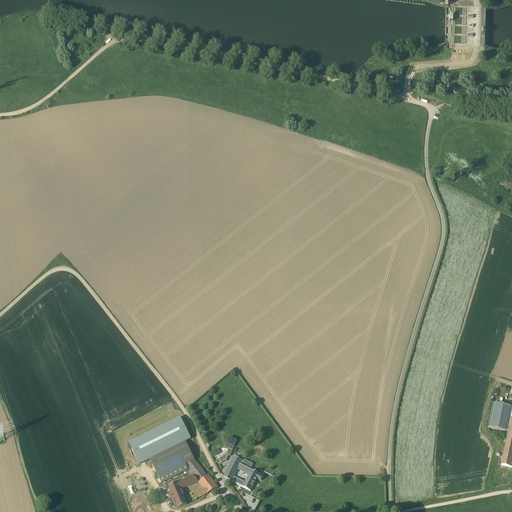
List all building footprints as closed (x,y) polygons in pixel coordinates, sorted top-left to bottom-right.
[(482,8),(455,7),(453,44),(480,45),(482,8)] [(506,427),(509,427),(511,417),(511,412),(511,406),(492,403),(487,428),(505,431),(506,427)] [(150,460),(186,442),(191,439),(180,417),(129,443),(140,465),(150,460)] [(511,467),(511,463),(511,417),(509,427),(508,432),(502,461),(501,465),(511,468),(511,467)] [(189,469),(185,465),(194,460),(186,442),(150,460),(159,478),(162,483),(189,469)] [(221,463),(225,461),(226,461),(228,455),(226,455),(226,454),(219,460),(221,463)] [(260,480),(260,481),(262,477),(262,476),(259,475),(259,474),(256,473),(257,472),(255,471),(255,472),(252,470),(250,470),(251,468),(251,469),(253,465),(244,460),(243,462),(242,461),(234,456),(227,471),(226,472),(223,477),(232,482),(232,481),(232,482),(238,485),(238,484),(238,485),(241,486),(243,487),(251,491),(257,479),(259,481),(260,480)] [(189,469),(194,475),(198,482),(207,476),(195,460),(194,460),(185,465),(189,469)] [(198,482),(194,475),(178,482),(178,483),(168,487),(171,493),(169,493),(174,505),(176,505),(178,509),(187,505),(183,496),(185,495),(182,489),(198,482)] [(202,488),(197,490),(198,493),(201,497),(218,488),(208,475),(207,476),(198,482),(202,488)] [(135,480),(137,488),(145,486),(143,478),(135,480)]
